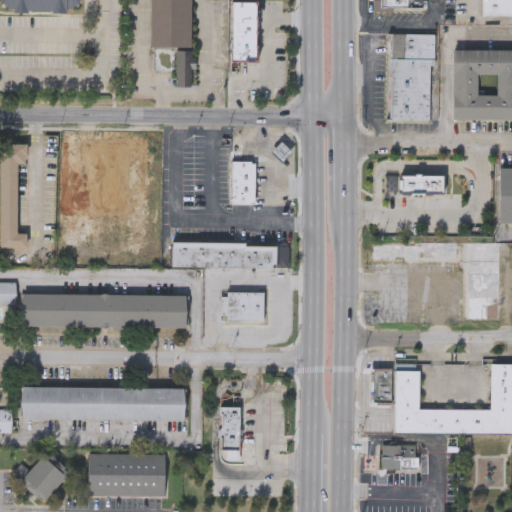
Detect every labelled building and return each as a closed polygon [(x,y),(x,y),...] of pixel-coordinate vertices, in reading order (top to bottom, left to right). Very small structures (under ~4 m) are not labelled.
[(65,4),(65,12),(14,12),(14,5),(5,4),(5,1),(0,1),(0,0),(80,0),(80,2),(78,2),(78,4),(65,4)] [(158,45),(158,0),(195,0),(195,47),(158,45)] [(382,0),(427,0),(427,11),(382,9),(382,0)] [(484,0),(511,0),(511,18),(484,18),(484,0)] [(232,3),(260,3),(260,63),(232,63),(232,3)] [(390,36),(436,36),(435,123),(389,123),(390,36)] [(155,50),(175,50),(175,73),(155,72),(155,50)] [(454,101),(454,75),(453,75),(453,51),(511,51),(511,121),(454,122),(454,101)] [(187,87),(187,53),(199,52),(201,87),(187,87)] [(0,247),(0,142),(25,142),(25,163),(16,162),(16,233),(26,233),(25,247),(0,247)] [(104,149),(120,149),(120,247),(103,247),(104,149)] [(231,161),(258,162),(257,205),(231,205),(231,161)] [(413,169),(366,169),(366,188),(413,188),(413,169)] [(501,170),(511,170),(511,223),(499,223),(501,170)] [(400,173),(447,174),(446,194),(399,193),(400,173)] [(172,242),(244,242),(244,245),(274,245),(274,266),(172,266),(172,242)] [(372,245),(467,244),(467,243),(511,243),(511,321),(465,321),(466,264),(372,265),(372,245)] [(0,282),(14,282),(14,304),(0,304),(0,282)] [(220,292),(264,292),(264,317),(220,317),(220,292)] [(185,294),(185,326),(22,326),(22,294),(185,294)] [(417,408),(488,409),(488,364),(510,364),(509,426),(509,433),(409,431),(409,430),(392,430),(393,370),(418,370),(417,408)] [(368,368),(391,368),(391,405),(368,405),(368,368)] [(21,417),(21,385),(184,386),(184,418),(21,417)] [(221,407),(242,407),(242,451),(221,451),(221,407)] [(0,433),(13,434),(13,411),(0,411),(0,433)] [(378,468),(378,443),(418,444),(418,469),(378,468)] [(87,493),(88,451),(165,452),(164,494),(87,493)] [(65,475),(41,500),(20,479),(44,454),(65,475)]
